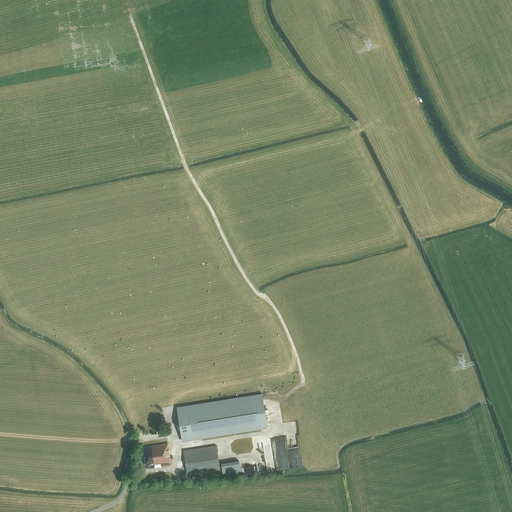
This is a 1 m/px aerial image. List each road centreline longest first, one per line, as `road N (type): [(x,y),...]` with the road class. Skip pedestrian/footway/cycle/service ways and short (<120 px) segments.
road 1 (track): [(130,16),(186,167),(237,264),(291,341),(302,381),(273,406)]
road 2 (track): [(176,447),(277,431),(272,396)]
